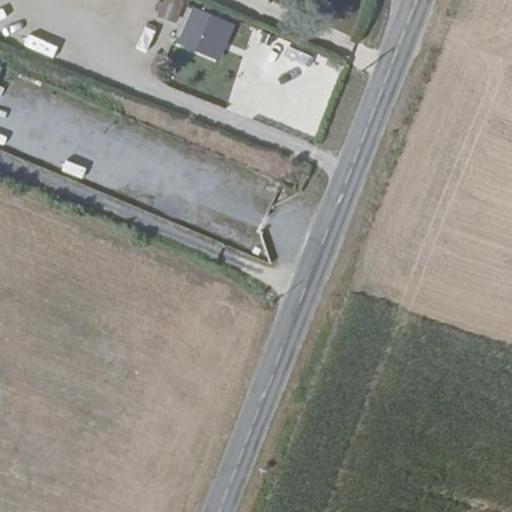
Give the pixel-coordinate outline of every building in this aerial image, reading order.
[(161,0),(158,15),(178,21),(184,0),(161,0)] [(177,46),(223,58),(234,19),(187,6),(177,46)] [(0,129),(0,144),(14,149),(19,137),(0,129)] [(129,197),(140,167),(110,155),(99,186),(129,197)] [(239,193),(259,199),(266,177),(246,171),(239,193)]
